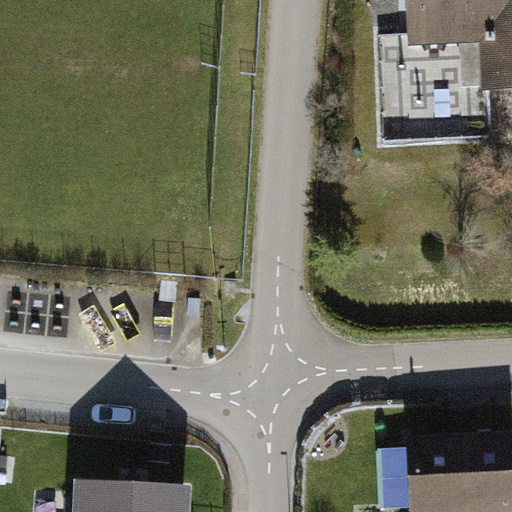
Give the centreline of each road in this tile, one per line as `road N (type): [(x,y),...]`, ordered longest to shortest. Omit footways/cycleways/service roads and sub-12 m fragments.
road 1 (residential): [(259,395),(272,327),(298,0)]
road 2 (residential): [(0,375),(259,395)]
road 3 (residential): [(259,395),(339,371),(511,363)]
